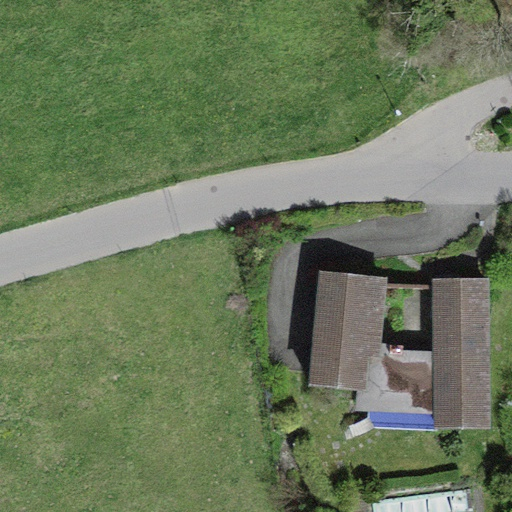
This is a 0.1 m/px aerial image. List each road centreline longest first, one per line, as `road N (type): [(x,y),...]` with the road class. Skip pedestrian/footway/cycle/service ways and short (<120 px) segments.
road 1 (residential): [(382,176),(226,201),(0,264)]
road 2 (residential): [(382,176),(511,87)]
road 3 (residential): [(382,176),(511,178)]
